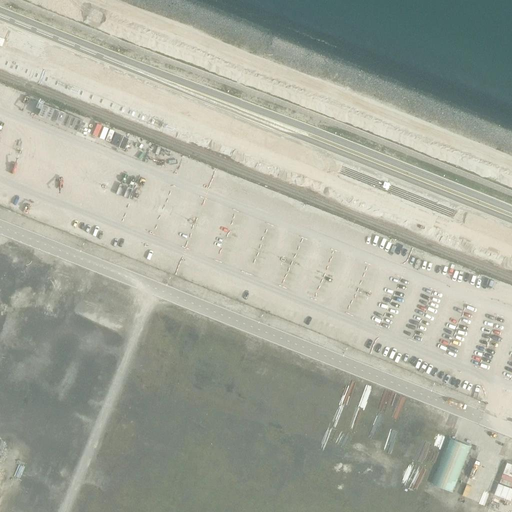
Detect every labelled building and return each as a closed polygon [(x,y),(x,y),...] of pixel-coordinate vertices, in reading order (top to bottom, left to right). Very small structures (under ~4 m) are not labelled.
[(0,302),(9,306),(29,249),(6,241),(0,258),(0,302)] [(32,275),(43,280),(48,268),(36,264),(32,275)] [(49,270),(35,308),(56,316),(71,278),(49,270)] [(70,305),(79,283),(74,281),(66,304),(70,305)] [(81,316),(119,327),(124,313),(86,301),(81,316)] [(152,318),(144,341),(154,344),(162,321),(152,318)] [(450,438),(432,484),(452,492),(471,446),(450,438)] [(484,503),(501,457),(480,449),(463,496),(484,503)] [(49,457),(46,470),(56,473),(60,460),(49,457)]
